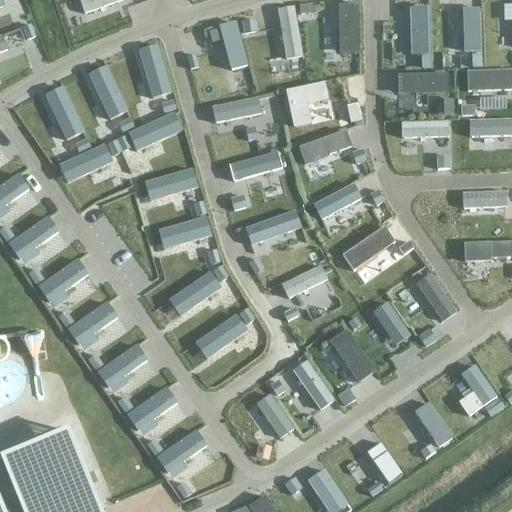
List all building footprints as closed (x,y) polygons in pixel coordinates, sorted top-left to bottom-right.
[(125,5),(123,0),(85,0),(79,2),(84,18),(125,5)] [(313,8),(300,10),(302,19),(314,17),(313,8)] [(360,59),(360,10),(340,10),(341,59),(360,59)] [(303,62),(294,11),(278,14),(287,64),(303,62)] [(430,60),(429,12),(412,12),(412,60),(430,60)] [(481,57),(480,13),(464,13),(465,57),(481,57)] [(256,38),(255,24),(243,25),(245,39),(256,38)] [(248,71),(237,26),(220,31),(231,75),(248,71)] [(36,41),(31,28),(23,31),(27,44),(36,41)] [(172,98),(158,49),(140,55),(153,103),(172,98)] [(199,72),(196,58),(188,61),(191,74),(199,72)] [(481,59),(473,59),(473,71),(482,71),(481,59)] [(431,61),(422,61),(423,73),(432,73),(431,61)] [(89,79),(111,124),(128,116),(106,71),(89,79)] [(511,95),(511,74),(469,76),(469,97),(511,95)] [(448,98),(448,79),(401,81),(402,100),(448,98)] [(330,106),(326,88),(286,96),(294,133),(312,129),(308,110),(330,106)] [(85,135),(62,91),(45,99),(68,144),(85,135)] [(261,119),(258,103),(213,112),(216,128),(261,119)] [(164,117),(176,113),(173,104),(161,109),(164,117)] [(455,120),(455,104),(445,104),(445,120),(455,120)] [(362,125),(359,107),(348,110),(351,128),(362,125)] [(476,121),(476,110),(463,110),(463,121),(476,121)] [(175,117),(129,138),(137,156),(183,135),(175,117)] [(123,137),(134,131),(130,123),(119,129),(123,137)] [(511,140),(511,124),(471,125),(472,142),(511,140)] [(449,142),(448,125),(402,126),(403,143),(449,142)] [(257,144),(255,131),(246,133),(249,146),(257,144)] [(353,153),(347,136),(299,152),(306,171),(331,163),(330,161),(353,153)] [(131,153),(125,141),(118,145),(123,156),(131,153)] [(79,157),(90,151),(86,143),(75,149),(79,157)] [(122,157),(117,145),(109,149),(114,160),(122,157)] [(106,151),(59,170),(67,187),(113,168),(106,151)] [(366,165),(362,153),(353,156),(357,168),(366,165)] [(282,173),(278,157),(230,170),(235,187),(282,173)] [(451,173),(451,161),(438,161),(438,173),(451,173)] [(193,175),(145,188),(150,207),(198,193),(193,175)] [(30,196),(19,180),(0,192),(0,224),(9,218),(5,212),(30,196)] [(362,204),(354,189),(314,209),(322,225),(362,204)] [(384,206),(378,195),(371,199),(377,210),(384,206)] [(507,212),(506,196),(463,198),(464,214),(507,212)] [(247,212),(243,199),(232,203),(235,215),(247,212)] [(206,219),(202,207),(194,209),(197,221),(206,219)] [(301,232),(295,214),(246,232),(252,250),(301,232)] [(59,238),(48,222),(9,249),(20,266),(22,265),(25,270),(39,261),(35,255),(59,238)] [(207,222),(159,236),(164,255),(212,241),(207,222)] [(14,241),(7,231),(0,235),(0,236),(6,246),(14,241)] [(396,248),(386,233),(344,260),(354,275),(396,248)] [(414,254),(410,247),(399,253),(404,260),(414,254)] [(511,263),(511,247),(466,249),(467,268),(492,267),(492,264),(511,263)] [(219,267),(217,255),(208,256),(211,269),(219,267)] [(264,274),(258,263),(249,268),(255,279),(264,274)] [(89,281),(78,265),(39,292),(50,309),(52,308),(55,313),(69,304),(65,298),(89,281)] [(229,280),(221,270),(214,275),(222,286),(229,280)] [(328,285),(320,270),(282,289),(289,304),(328,285)] [(44,284),(37,274),(30,278),(37,289),(44,284)] [(179,322),(221,294),(211,278),(169,306),(179,322)] [(458,318),(431,279),(417,289),(444,328),(458,318)] [(411,341),(388,307),(374,318),(397,351),(411,341)] [(118,324),(107,308),(91,318),(67,335),(79,351),(80,350),(84,355),(97,346),(93,340),(118,324)] [(299,322),(295,312),(284,318),(288,327),(299,322)] [(255,323),(247,313),(240,318),(248,329),(255,323)] [(73,327),(66,317),(59,321),(66,332),(73,327)] [(206,365),(248,337),(237,321),(196,349),(206,365)] [(361,329),(356,322),(349,327),(354,334),(361,329)] [(436,345),(430,334),(419,341),(426,351),(436,345)] [(375,377),(348,336),(331,347),(359,388),(375,377)] [(148,367),(137,351),(98,378),(109,394),(111,393),(114,399),(128,389),(124,384),(148,367)] [(103,369),(96,359),(89,364),(96,374),(103,369)] [(336,407),(308,366),(294,376),(321,416),(336,407)] [(498,404),(476,371),(463,380),(485,413),(498,404)] [(286,396),(278,385),(271,390),(278,401),(286,396)] [(178,409),(167,393),(127,420),(139,437),(140,436),(144,441),(157,432),(153,426),(178,409)] [(356,405),(349,393),(338,400),(345,412),(356,405)] [(293,434),(270,399),(257,408),(281,443),(293,434)] [(132,412),(125,402),(118,407),(125,417),(132,412)] [(498,404),(485,413),(491,422),(504,412),(498,404)] [(454,445),(429,408),(416,417),(441,453),(454,445)] [(101,511),(68,432),(0,461),(20,509),(12,511),(2,511),(0,505),(0,511),(101,511)] [(207,452),(196,436),(157,463),(168,479),(170,478),(173,483),(187,474),(183,468),(207,452)] [(162,455),(155,445),(148,449),(155,460),(162,455)] [(436,457),(431,448),(421,454),(426,463),(436,457)] [(272,453),(259,449),(255,462),(268,466),(272,453)] [(403,480),(381,449),(367,458),(389,489),(403,480)] [(348,511),(325,476),(308,486),(325,511),(348,511)] [(303,494),(296,482),(286,489),(293,500),(303,494)] [(192,498),(185,487),(177,492),(184,503),(192,498)] [(373,501),(383,494),(378,487),(368,494),(373,501)] [(272,511),(266,502),(251,511),(272,511)]
